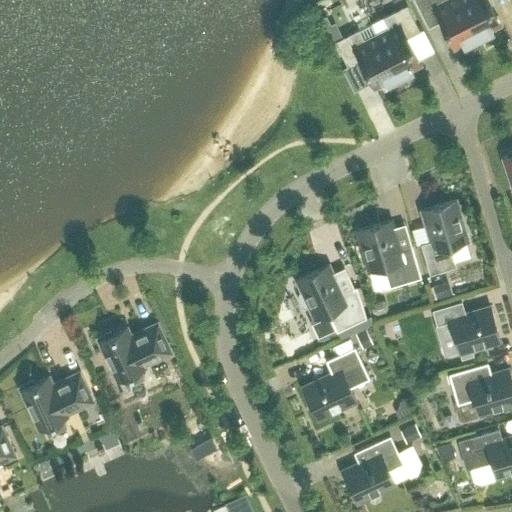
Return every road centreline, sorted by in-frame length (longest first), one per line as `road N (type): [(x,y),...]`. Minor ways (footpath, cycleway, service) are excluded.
road 1 (unclassified): [(227,282),(249,237),(287,195),(458,109)]
road 2 (residential): [(0,364),(106,272),(162,264),(227,282)]
road 3 (unclassified): [(295,511),(234,381),(227,282)]
road 4 (residential): [(511,282),(458,109)]
